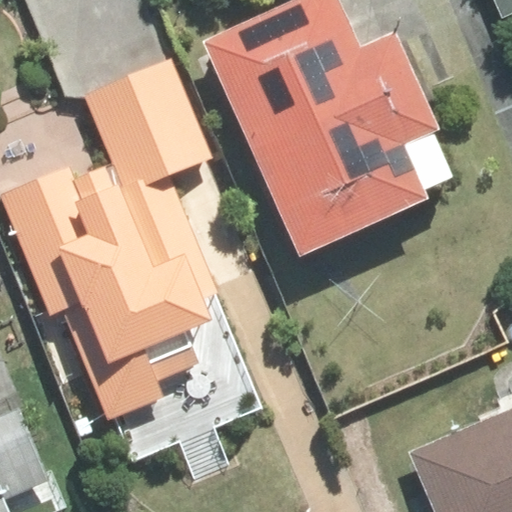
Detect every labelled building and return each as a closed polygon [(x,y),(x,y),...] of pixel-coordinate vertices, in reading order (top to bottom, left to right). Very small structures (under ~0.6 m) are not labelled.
[(343,0),(294,0),(209,39),(308,253),(470,179),(401,30),(365,47),(343,0)] [(511,0),(499,0),(506,14),(511,11),(511,0)] [(73,165),(7,192),(58,316),(71,310),(114,415),(166,394),(159,378),(204,360),(191,329),(230,314),(172,173),(215,156),(175,59),(87,95),(114,162),(78,177),(73,165)] [(511,511),(511,408),(415,451),(441,511),(511,511)] [(0,511),(17,511),(11,497),(56,479),(27,410),(0,420),(0,511)]
